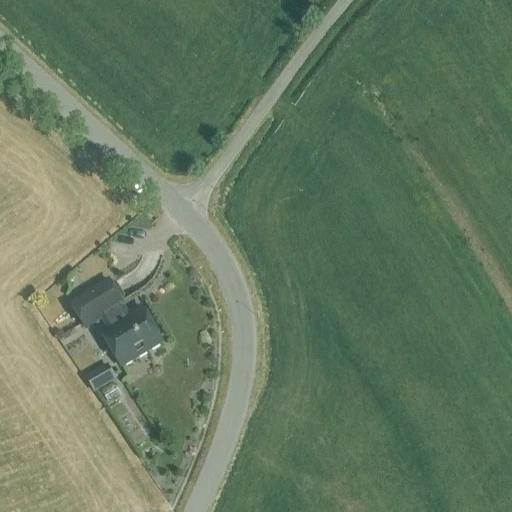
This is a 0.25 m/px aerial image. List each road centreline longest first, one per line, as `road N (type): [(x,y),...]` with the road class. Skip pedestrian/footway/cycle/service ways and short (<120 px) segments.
road 1 (unclassified): [(191,511),(237,392),(242,329),(227,273),(180,209)]
road 2 (unclassified): [(180,209),(343,0)]
road 3 (unclassified): [(180,209),(0,42)]
